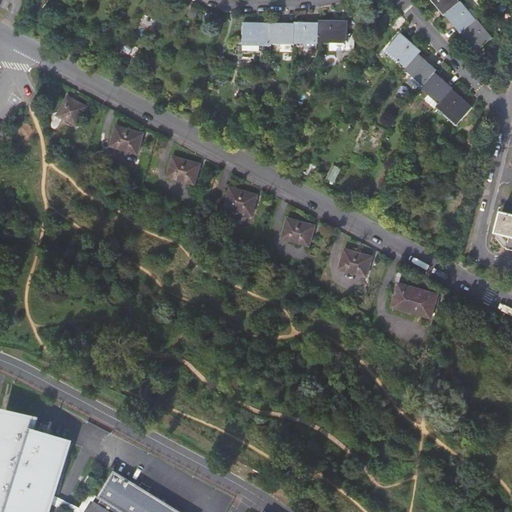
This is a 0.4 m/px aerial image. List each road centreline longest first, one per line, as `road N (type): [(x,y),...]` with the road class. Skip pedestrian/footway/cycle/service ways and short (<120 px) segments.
road 1 (residential): [(0,32),(511,305)]
road 2 (residential): [(279,511),(0,358)]
road 3 (residential): [(511,260),(485,258),(478,246),(511,109)]
road 4 (residential): [(402,0),(480,93),(511,109)]
